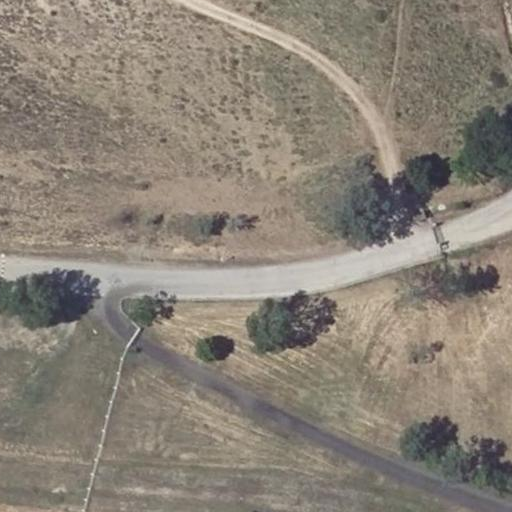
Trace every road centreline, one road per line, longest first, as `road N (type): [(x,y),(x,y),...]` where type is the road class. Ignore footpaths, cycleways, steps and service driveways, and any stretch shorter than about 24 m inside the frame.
road 1 (unknown): [(101,278),(107,312),(177,368),(494,511)]
road 2 (track): [(404,253),(390,152),(347,82),(260,30),(182,0)]
